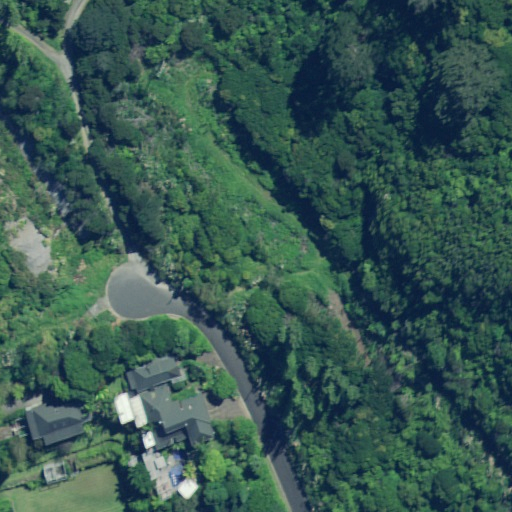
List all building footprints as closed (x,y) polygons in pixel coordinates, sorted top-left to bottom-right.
[(173,383),(172,379),(137,391),(138,393),(129,396),(127,392),(114,397),(121,418),(135,413),(138,422),(146,419),(149,429),(143,431),(147,443),(156,440),(158,446),(191,434),(193,441),(216,433),(202,392),(179,400),(173,383)] [(91,425),(80,392),(27,408),(35,434),(43,431),(46,439),(91,425)] [(165,453),(155,457),(153,449),(143,452),(151,476),(161,473),(158,465),(168,462),(165,453)] [(137,453),(126,457),(130,467),(140,463),(137,453)] [(68,474),(65,462),(45,468),(48,480),(68,474)] [(198,485),(190,476),(179,486),(187,495),(198,485)] [(175,492),(170,478),(157,483),(162,497),(175,492)]
